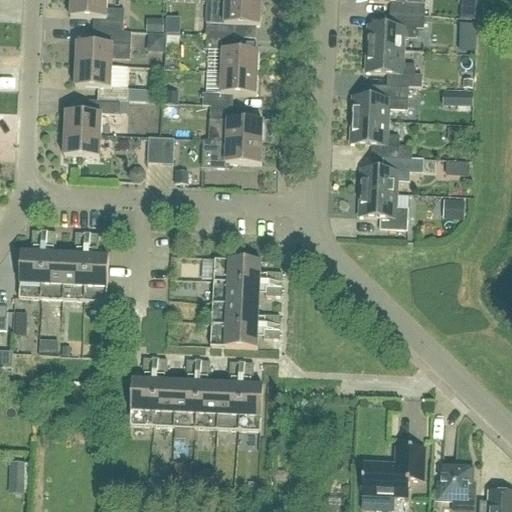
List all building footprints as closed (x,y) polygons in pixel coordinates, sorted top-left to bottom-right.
[(107,13),(108,2),(72,0),(71,22),(94,23),(93,36),(102,36),(124,37),(124,36),(123,36),(124,14),(107,13)] [(211,0),(211,7),(261,9),(261,0),(211,0)] [(370,0),(370,7),(391,8),(391,19),(426,20),(426,0),(370,0)] [(261,9),(211,7),(208,7),(207,41),(236,43),(236,30),(260,32),(261,9)] [(461,11),(460,21),(476,22),(477,12),(461,11)] [(425,35),(426,20),(391,19),(390,32),(369,31),(368,54),(405,55),(405,44),(417,44),(418,34),(425,35)] [(151,22),(151,35),(163,36),(164,23),(151,22)] [(131,36),(124,36),(124,37),(102,36),(101,49),(78,48),(77,70),(113,72),(113,64),(130,64),(131,36)] [(460,40),(459,54),(476,54),(477,41),(460,40)] [(235,55),(236,43),(207,41),(206,54),(208,54),(224,55),(223,68),(223,77),(258,79),(259,56),(235,55)] [(224,55),(208,54),(207,76),(223,77),(223,68),(224,55)] [(404,69),(405,55),(368,54),(367,78),(388,79),(387,91),(422,92),(423,80),(416,80),(416,70),(404,69)] [(112,94),(113,72),(77,70),(76,92),(99,93),(98,105),(98,106),(120,107),(129,107),(129,106),(145,107),(145,95),(112,94)] [(257,101),(258,79),(223,77),(223,78),(222,98),(206,97),(203,97),(202,110),(210,111),(210,112),(211,112),(211,111),(233,113),(233,112),(234,100),(257,101)] [(223,78),(207,78),(206,97),(222,98),(223,78)] [(422,93),(422,92),(387,91),(380,91),(379,103),(354,102),(353,125),(389,127),(390,115),(409,116),(410,93),(422,93)] [(166,96),(165,108),(178,108),(179,97),(166,96)] [(98,106),(98,105),(90,105),(89,118),(66,117),(65,139),(101,141),(102,118),(120,119),(120,107),(98,106)] [(241,125),(242,112),(233,112),(233,113),(211,111),(211,112),(210,112),(208,146),(263,149),(264,126),(241,125)] [(388,141),(389,127),(353,125),(351,150),(373,151),(372,162),(412,164),(413,152),(400,152),(401,141),(388,141)] [(100,163),(101,141),(65,139),(64,161),(100,163)] [(161,169),(163,144),(149,143),(148,168),(161,169)] [(163,144),(161,169),(173,170),(174,144),(163,144)] [(230,169),(262,171),(263,149),(208,146),(204,146),(203,156),(213,157),(213,174),(230,175),(230,169)] [(412,164),(372,162),(372,163),(389,164),(389,175),(362,174),(361,198),(398,199),(398,187),(410,188),(411,178),(424,179),(424,165),(412,164)] [(462,168),(462,180),(469,180),(470,168),(462,168)] [(397,213),(398,199),(361,198),(360,222),(381,223),(380,236),(408,237),(409,213),(397,213)] [(450,205),(449,224),(462,224),(464,224),(464,222),(465,205),(450,205)] [(33,236),(32,244),(42,244),(42,236),(33,236)] [(47,237),(47,244),(56,245),(57,237),(47,237)] [(86,238),(76,238),(75,246),(85,246),(86,238)] [(100,239),(90,239),(90,246),(99,247),(100,239)] [(42,252),(42,244),(32,244),(32,251),(42,252)] [(56,253),(56,245),(47,244),(46,252),(56,253)] [(75,253),(85,254),(85,246),(75,246),(75,253)] [(89,254),(99,255),(99,247),(90,246),(89,254)] [(63,305),(65,259),(21,257),(19,303),(63,305)] [(65,259),(63,305),(107,307),(109,261),(65,259)] [(213,308),(259,310),(261,266),(215,264),(213,308)] [(267,286),(274,287),(275,277),(267,277),(267,286)] [(283,277),(275,277),(274,287),(282,287),(283,277)] [(266,291),(266,301),(274,301),(274,291),(266,291)] [(282,292),(274,291),(274,301),(281,301),(282,292)] [(257,354),(259,310),(213,308),(211,352),(257,354)] [(265,320),(264,330),(272,330),(273,320),(265,320)] [(280,330),(281,321),(273,320),(272,330),(280,330)] [(16,328),(16,339),(27,339),(27,328),(16,328)] [(264,334),(264,344),(272,344),(272,335),(264,334)] [(280,335),(272,335),(272,344),(279,345),(280,335)] [(144,363),(144,371),(153,371),(154,364),(144,363)] [(168,364),(158,364),(158,372),(167,372),(168,364)] [(187,365),(187,373),(196,373),(197,366),(187,365)] [(211,366),(201,366),(201,374),(211,374),(211,366)] [(230,367),(230,375),(240,375),(240,368),(230,367)] [(245,368),(244,376),(254,376),(254,368),(245,368)] [(153,379),(153,371),(144,371),(143,379),(153,379)] [(157,379),(167,380),(167,372),(158,372),(157,379)] [(196,381),(196,373),(187,373),(186,381),(196,381)] [(200,381),(210,382),(211,374),(201,374),(200,381)] [(239,383),(240,375),(230,375),(229,383),(239,383)] [(253,384),(254,376),(244,376),(244,383),(253,384)] [(174,433),(176,386),(133,384),(132,390),(130,430),(174,433)] [(218,435),(220,388),(176,386),(174,433),(218,435)] [(220,388),(218,435),(261,437),(263,390),(220,388)] [(377,501),(376,511),(394,511),(395,502),(409,502),(410,486),(424,487),(425,453),(397,452),(396,470),(364,468),(362,500),(377,501)] [(11,467),(10,487),(24,488),(25,468),(11,467)] [(176,471),(176,484),(190,485),(190,472),(176,471)] [(469,472),(457,472),(443,471),(441,506),(454,506),(453,511),(474,511),(475,488),(468,488),(469,472)] [(480,506),(479,511),(511,511),(511,497),(489,497),(488,506),(480,506)]
